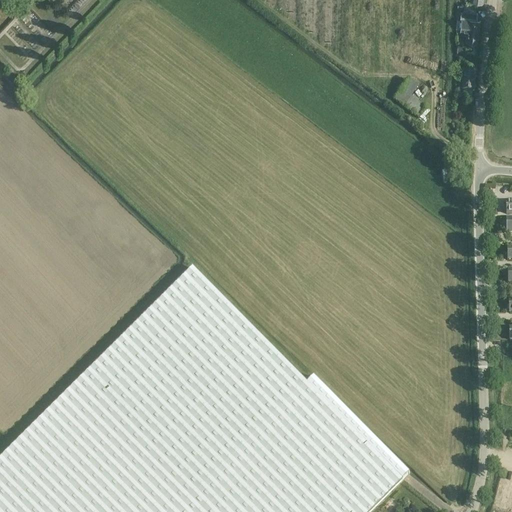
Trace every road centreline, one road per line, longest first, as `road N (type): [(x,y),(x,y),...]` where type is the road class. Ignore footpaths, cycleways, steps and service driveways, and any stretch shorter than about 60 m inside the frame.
road 1 (unclassified): [(470,511),(483,432),(477,168)]
road 2 (unclassified): [(477,168),(496,0)]
